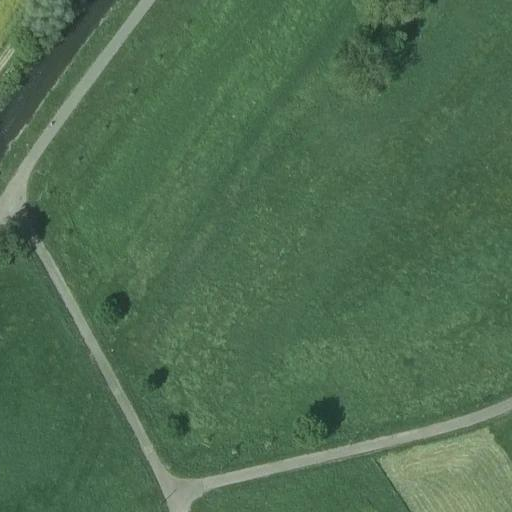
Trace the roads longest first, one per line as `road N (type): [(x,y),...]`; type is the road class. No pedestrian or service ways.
road 1 (track): [(511,408),(439,433),(158,488)]
road 2 (track): [(165,511),(9,192)]
road 3 (track): [(0,209),(150,0)]
